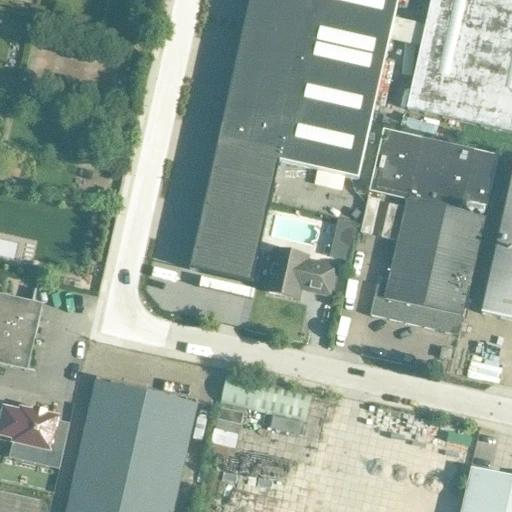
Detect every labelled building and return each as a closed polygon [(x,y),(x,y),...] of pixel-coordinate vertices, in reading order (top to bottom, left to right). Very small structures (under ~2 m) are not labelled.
[(246,0),(186,270),(245,284),(273,161),(357,183),(399,0),(246,0)] [(511,0),(431,0),(407,111),(511,134),(511,0)] [(369,194),(404,202),(384,289),(377,287),(370,318),(458,338),(485,220),(459,215),(462,203),(487,208),(498,158),(383,132),(369,194)] [(0,146),(0,172),(6,174),(11,149),(0,146)] [(511,179),(486,296),(482,316),(511,322),(511,179)] [(329,258),(348,262),(357,226),(338,222),(329,258)] [(290,291),(300,293),(300,291),(331,298),(338,268),(309,262),(310,258),(275,250),(265,294),(289,299),(290,291)] [(370,298),(373,279),(364,277),(361,297),(370,298)] [(0,366),(35,374),(35,373),(25,370),(27,359),(26,358),(31,336),(36,337),(40,319),(31,317),(37,292),(35,291),(31,308),(0,300),(0,366)] [(452,352),(442,349),(439,360),(449,362),(452,352)] [(313,392),(260,380),(228,373),(221,404),(306,423),(313,392)] [(97,381),(67,511),(172,511),(197,404),(97,381)] [(399,424),(409,426),(413,409),(388,403),(382,430),(397,434),(399,424)] [(0,441),(13,445),(12,445),(51,454),(59,419),(47,416),(47,413),(34,410),(33,413),(20,410),(20,413),(0,408),(0,441)] [(230,413),(226,437),(249,441),(253,418),(230,413)] [(230,461),(224,495),(237,497),(242,463),(230,461)] [(511,511),(511,479),(471,470),(466,490),(460,511),(511,511)] [(0,511),(39,511),(42,503),(0,493),(0,511)]
